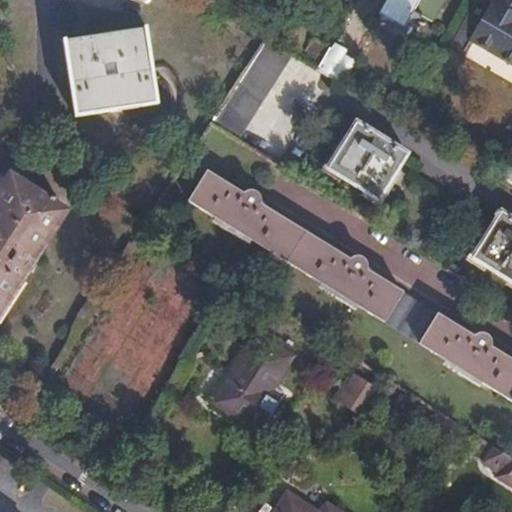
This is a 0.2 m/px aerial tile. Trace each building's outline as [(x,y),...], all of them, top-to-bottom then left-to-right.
[(385,0),(380,10),(402,24),(411,10),(432,22),(443,3),(438,0),(385,0)] [(501,0),(476,0),(458,34),(470,41),(470,44),(474,46),(511,68),(511,0),(510,0),(508,4),(501,0)] [(147,31),(65,44),(78,118),(159,104),(147,31)] [(470,41),(458,34),(448,51),(465,60),(474,46),(470,44),(470,41)] [(291,56),(265,40),(211,124),(236,140),(291,56)] [(347,50),(332,42),(316,70),(347,89),(360,65),(344,56),(347,50)] [(354,124),(329,166),(381,197),(406,155),(354,124)] [(511,153),(498,179),(511,187),(511,153)] [(190,204),(384,322),(402,293),(367,271),(367,267),(368,264),(367,260),(363,256),(360,254),(356,254),(351,256),(347,260),(264,207),(264,203),(264,201),(263,198),(261,194),(257,192),(254,191),(248,192),(243,195),(209,174),(190,204)] [(0,313),(65,211),(12,177),(0,196),(0,313)] [(511,221),(499,213),(474,256),(511,278),(511,221)] [(402,293),(384,322),(419,344),(437,315),(402,293)] [(437,315),(419,344),(511,401),(511,360),(492,348),(493,346),(492,342),(492,338),(489,335),(485,332),(480,332),(475,333),(473,336),(437,315)] [(293,354),(258,332),(215,401),(262,431),(276,408),(265,400),(293,354)] [(377,392),(352,376),(336,401),(361,417),(377,392)] [(511,459),(493,448),(484,462),(500,472),(497,476),(511,484),(511,459)] [(317,511),(289,494),(276,511),(338,511),(335,510),(333,511),(317,511)]
